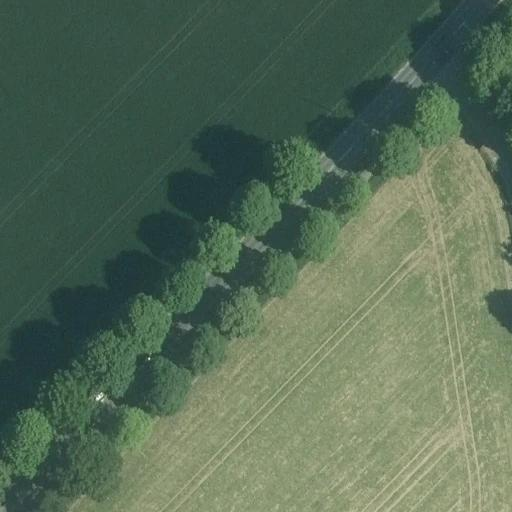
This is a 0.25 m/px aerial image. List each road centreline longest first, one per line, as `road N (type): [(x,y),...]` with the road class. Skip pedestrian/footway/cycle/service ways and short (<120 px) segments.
road 1 (primary): [(432,59),(266,244),(5,511)]
road 2 (unclassified): [(432,59),(502,139),(511,194)]
